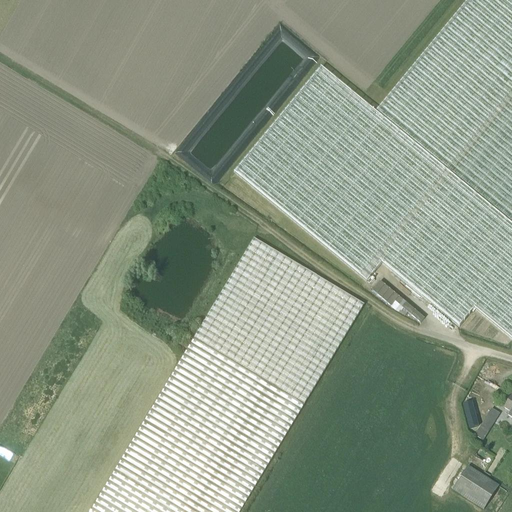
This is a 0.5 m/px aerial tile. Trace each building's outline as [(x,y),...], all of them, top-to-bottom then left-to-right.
[(511,0),(468,0),(375,112),(511,225),(511,0)] [(511,340),(511,225),(375,112),(321,68),(234,174),(366,283),(381,264),(458,328),(474,309),(511,340)] [(254,240),(90,511),(239,511),(364,306),(254,240)] [(380,282),(372,292),(391,307),(395,303),(399,306),(403,301),(380,282)] [(424,319),(406,303),(402,308),(420,324),(424,319)] [(494,423),(500,414),(491,409),(486,418),(494,423)] [(498,487),(468,468),(467,467),(452,490),(484,510),(498,487)]
